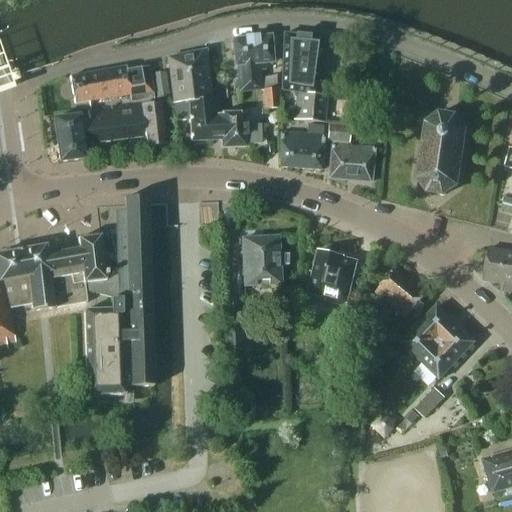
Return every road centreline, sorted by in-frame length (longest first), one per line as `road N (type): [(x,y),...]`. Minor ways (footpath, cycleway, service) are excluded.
road 1 (unclassified): [(511,92),(359,33),(293,24),(219,33),(63,73),(0,102)]
road 2 (secondary): [(443,256),(281,190),(188,179),(84,188),(12,205)]
